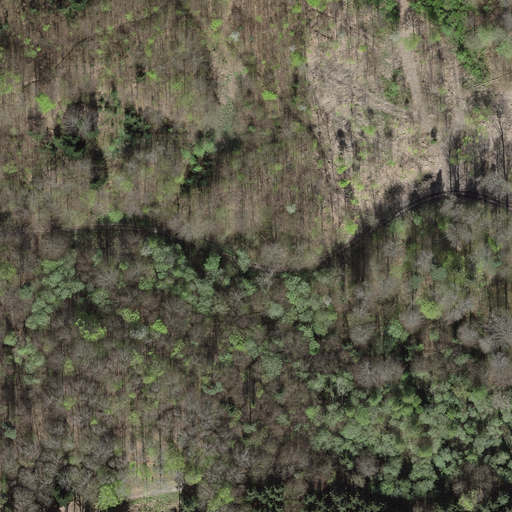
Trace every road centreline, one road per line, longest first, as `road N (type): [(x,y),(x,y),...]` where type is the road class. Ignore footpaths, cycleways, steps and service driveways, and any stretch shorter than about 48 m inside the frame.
road 1 (track): [(511,210),(473,195),(436,196),(335,252),(288,268),(243,262),(130,225),(0,232)]
road 2 (track): [(0,303),(184,337),(332,436),(390,460),(435,511)]
road 3 (track): [(59,511),(250,478),(317,483),(431,511)]
